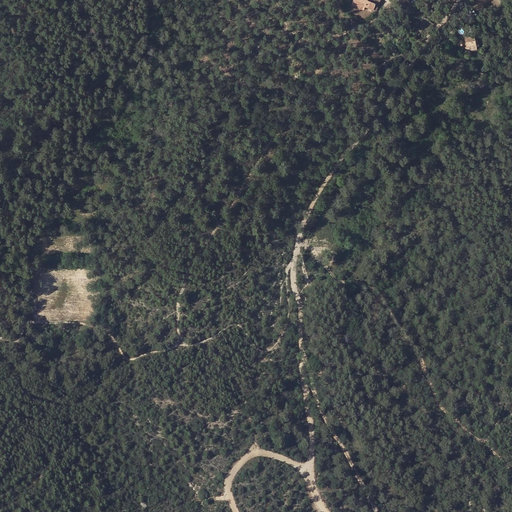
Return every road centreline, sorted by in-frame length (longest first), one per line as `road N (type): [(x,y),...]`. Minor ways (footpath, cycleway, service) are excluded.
road 1 (track): [(238,511),(228,483),(249,454),(266,451),(303,466),(313,455),(293,263),(290,318),(280,344),(268,351),(256,349),(236,325),(130,357),(103,327),(30,321),(20,339),(0,339)]
road 2 (track): [(302,301),(300,245),(313,204),(390,97),(382,73),(366,65),(318,90),(320,53),(379,14),(387,0)]
road 3 (track): [(180,344),(179,298),(190,264),(296,99),(314,87)]
road 4 (track): [(375,511),(301,360)]
